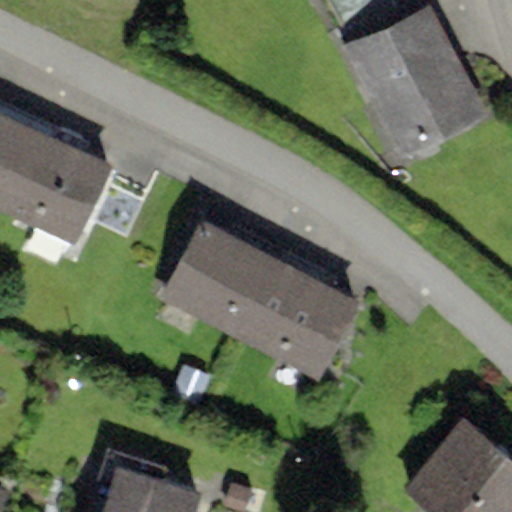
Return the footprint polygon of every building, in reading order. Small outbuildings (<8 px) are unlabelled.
[(429,0),(428,0),(338,37),(389,158),(480,121),(429,0)] [(41,122),(0,104),(0,203),(4,205),(41,122)] [(124,159),(41,122),(4,205),(87,242),(124,159)] [(285,256),(204,216),(167,290),(248,330),(285,256)] [(366,296),(285,256),(248,330),(329,370),(366,296)] [(511,511),(511,447),(458,403),(407,465),(465,511),(511,511)] [(115,460),(99,511),(241,511),(245,499),(115,460)]
